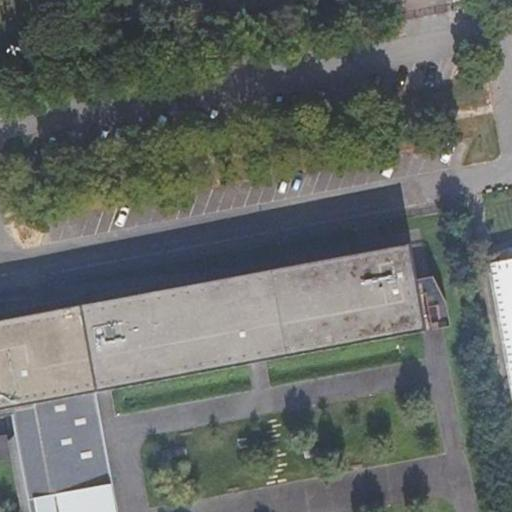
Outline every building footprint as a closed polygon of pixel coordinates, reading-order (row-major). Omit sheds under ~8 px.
[(420,331),(404,251),(79,316),(95,396),(420,331)] [(511,259),(493,263),(511,375),(511,259)] [(431,277),(414,280),(417,297),(422,295),(429,331),(448,327),(444,302),(431,277)] [(0,415),(95,396),(79,316),(0,325),(0,415)] [(110,511),(95,396),(12,419),(24,511),(110,511)]
